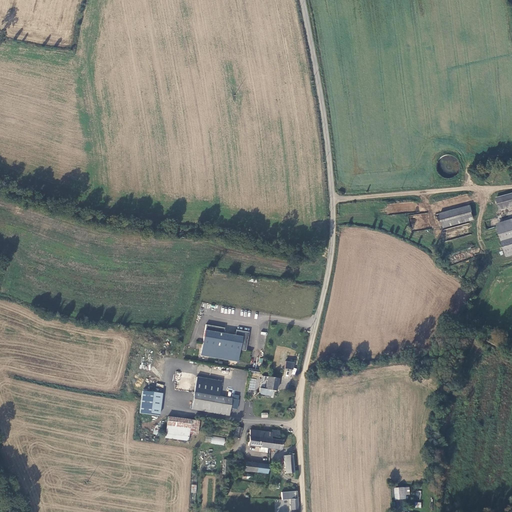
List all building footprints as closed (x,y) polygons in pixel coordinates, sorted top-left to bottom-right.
[(511,193),(497,197),(500,209),(511,206),(511,193)] [(444,227),(475,219),(472,207),(441,214),(444,227)] [(499,239),(511,236),(511,218),(495,223),(499,239)] [(511,236),(499,239),(501,247),(503,253),(511,250),(511,236)] [(200,355),(218,358),(223,334),(224,328),(205,324),(200,355)] [(223,334),(218,358),(237,362),(239,350),(245,351),(248,332),(236,330),(235,336),(223,334)] [(286,361),(285,369),(294,369),(294,362),(286,361)] [(223,381),(198,377),(192,406),(230,412),(231,408),(238,409),(240,399),(239,399),(231,398),(220,396),(223,381)] [(259,392),(261,394),(272,396),(273,391),(276,391),(279,379),(268,377),(265,389),(260,388),(259,392)] [(143,391),(141,412),(160,414),(162,393),(143,391)] [(230,415),(230,412),(192,406),(192,409),(230,415)] [(200,421),(169,417),(166,437),(189,440),(190,433),(198,434),(200,421)] [(249,446),(271,448),(271,439),(272,437),(272,432),(251,430),(249,439),(249,443),(249,446)] [(212,436),(210,443),(224,446),(225,438),(212,436)] [(282,441),(271,439),(271,448),(281,450),(282,441)] [(293,455),(283,456),(284,467),(294,466),(293,455)] [(257,472),(259,464),(245,462),(244,471),(257,472)] [(257,472),(268,473),(269,465),(259,464),(257,472)] [(407,495),(407,488),(396,488),(396,499),(407,500),(407,495)] [(289,499),(290,510),(298,510),(297,492),(281,492),(281,499),(289,499)]
